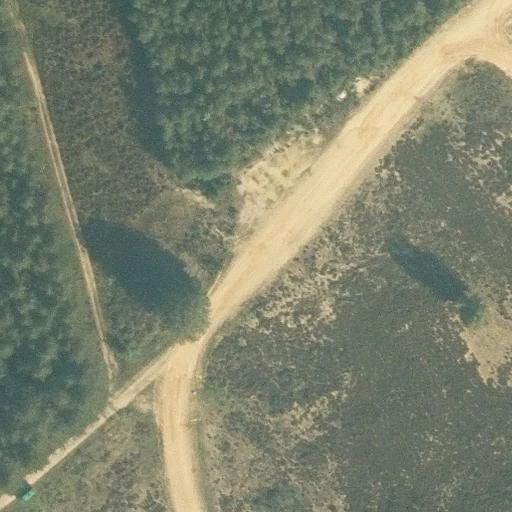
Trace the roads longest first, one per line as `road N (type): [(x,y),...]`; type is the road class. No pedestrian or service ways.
road 1 (track): [(509,0),(388,115),(170,356),(118,401)]
road 2 (track): [(27,0),(118,401)]
road 3 (track): [(170,356),(191,511)]
road 4 (track): [(118,401),(0,500)]
